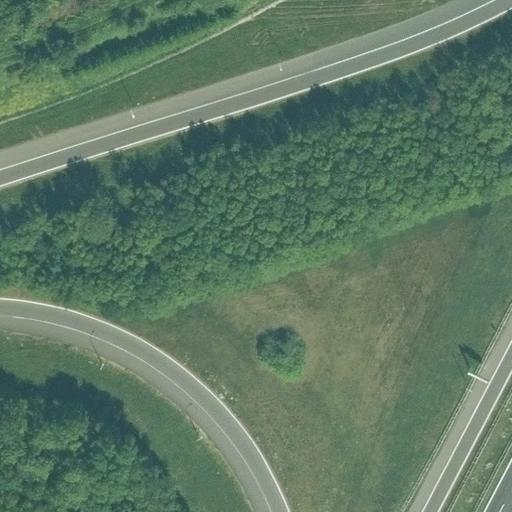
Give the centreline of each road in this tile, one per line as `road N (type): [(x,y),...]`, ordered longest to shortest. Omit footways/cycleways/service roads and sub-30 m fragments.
road 1 (motorway): [(510,0),(343,72),(0,180)]
road 2 (motorway): [(0,309),(80,323),(130,343),(179,377),(228,425),(277,511)]
road 3 (motorway): [(511,356),(431,511)]
